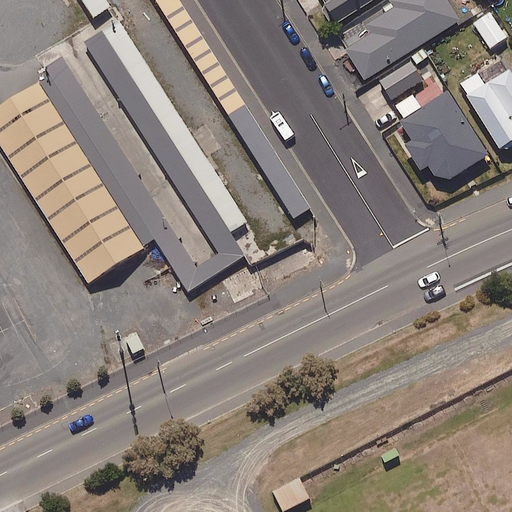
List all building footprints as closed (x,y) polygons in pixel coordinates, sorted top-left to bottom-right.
[(110,6),(106,0),(81,0),(93,18),(110,6)] [(308,208),(178,0),(153,0),(291,219),(308,208)] [(321,0),(335,23),(371,0),(321,0)] [(363,80),(458,20),(445,0),(390,0),(388,1),(391,7),(338,40),(363,80)] [(505,37),(489,12),(472,23),(489,48),(505,37)] [(49,75),(38,83),(138,240),(149,234),(188,292),(243,255),(228,232),(246,223),(118,19),(84,42),(217,253),(196,267),(76,81),(59,92),(49,75)] [(411,60),(416,67),(431,57),(423,45),(408,55),(411,60)] [(511,78),(499,58),(458,84),(499,151),(511,143),(511,78)] [(416,67),(411,60),(379,81),(391,100),(423,79),(416,67)] [(138,240),(38,83),(0,107),(0,148),(87,283),(143,249),(138,240)] [(379,84),(359,96),(381,133),(401,120),(379,84)] [(427,165),(435,177),(446,180),(487,154),(447,91),(420,109),(411,95),(394,106),(403,120),(397,124),(408,142),(403,144),(419,170),(427,165)] [(281,511),(282,511),(309,499),(299,478),(271,492),(281,511)]
